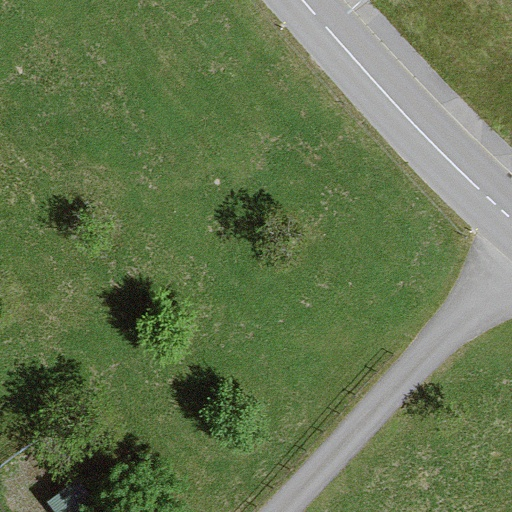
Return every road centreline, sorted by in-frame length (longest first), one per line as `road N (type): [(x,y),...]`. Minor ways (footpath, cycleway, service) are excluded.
road 1 (track): [(511,272),(281,511)]
road 2 (tertiary): [(511,219),(305,0)]
